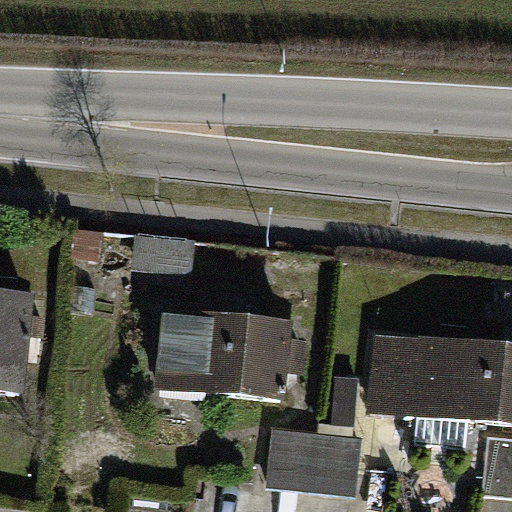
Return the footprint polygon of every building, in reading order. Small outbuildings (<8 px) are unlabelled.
[(0,399),(32,403),(43,302),(0,297),(0,399)] [(302,331),(170,317),(162,396),(294,409),(302,331)] [(511,352),(382,340),(373,419),(420,424),(418,449),(475,455),(478,430),(511,433),(511,352)] [(366,442),(276,433),(269,494),(359,503),(366,442)] [(511,445),(492,444),(486,503),(511,505),(511,445)]
